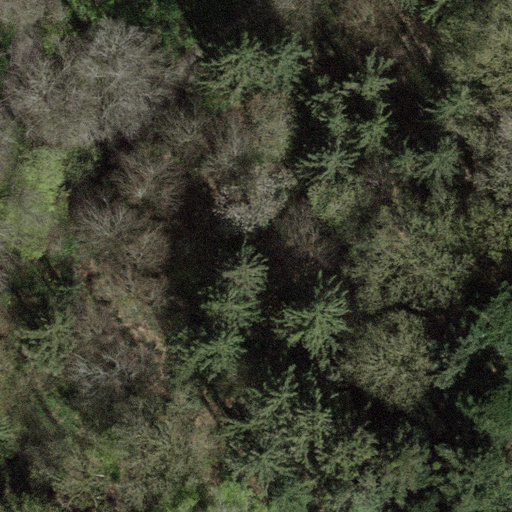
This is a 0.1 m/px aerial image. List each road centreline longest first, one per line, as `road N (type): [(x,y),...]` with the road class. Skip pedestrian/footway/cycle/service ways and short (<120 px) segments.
road 1 (track): [(246,0),(50,129)]
road 2 (track): [(50,129),(73,0)]
road 3 (track): [(50,129),(0,243)]
